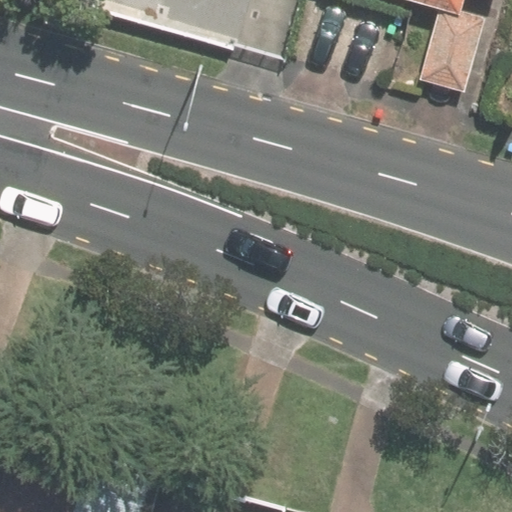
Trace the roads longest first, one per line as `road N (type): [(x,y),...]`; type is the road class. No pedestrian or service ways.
road 1 (primary): [(511,363),(0,145)]
road 2 (primary): [(0,92),(184,121),(511,225)]
